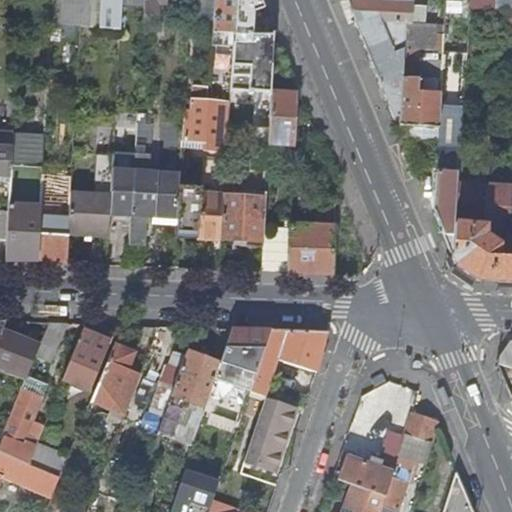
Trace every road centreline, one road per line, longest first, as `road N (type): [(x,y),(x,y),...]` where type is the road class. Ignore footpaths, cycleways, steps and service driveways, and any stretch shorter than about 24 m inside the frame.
road 1 (tertiary): [(0,298),(431,309)]
road 2 (secondary): [(298,0),(431,309)]
road 3 (residential): [(431,309),(356,338),(290,511)]
road 4 (secondary): [(431,309),(504,485)]
